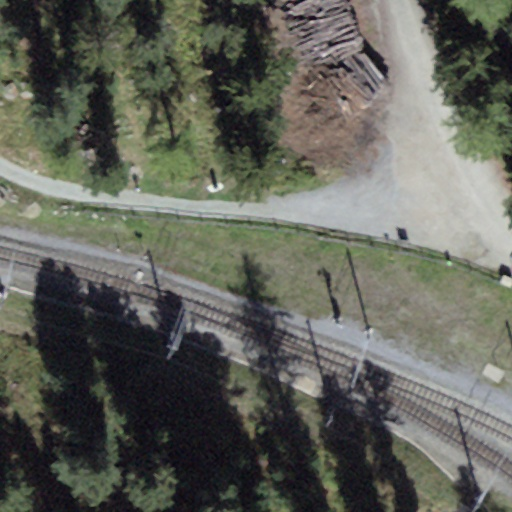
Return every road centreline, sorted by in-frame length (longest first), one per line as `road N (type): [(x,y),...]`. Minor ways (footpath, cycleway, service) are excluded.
road 1 (track): [(461,175),(376,202),(210,210),(56,191),(0,168)]
road 2 (residential): [(403,0),(461,175),(511,240)]
